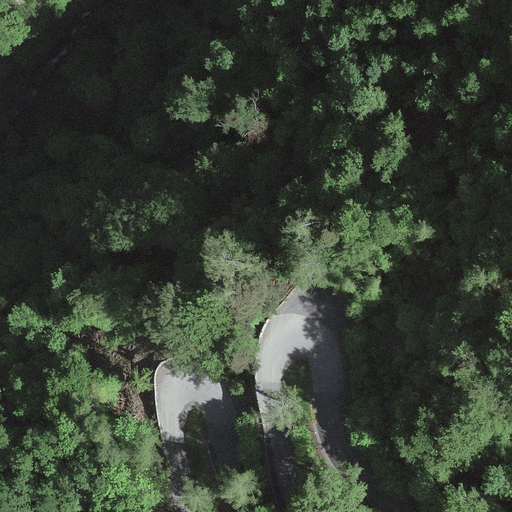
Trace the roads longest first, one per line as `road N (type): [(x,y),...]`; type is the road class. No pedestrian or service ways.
road 1 (tertiary): [(391,511),(337,455),(319,357),(306,347),(282,356),(274,388),(281,455),(303,511)]
road 2 (tertiary): [(238,511),(215,414),(200,395),(186,397),(177,414),(187,511)]
